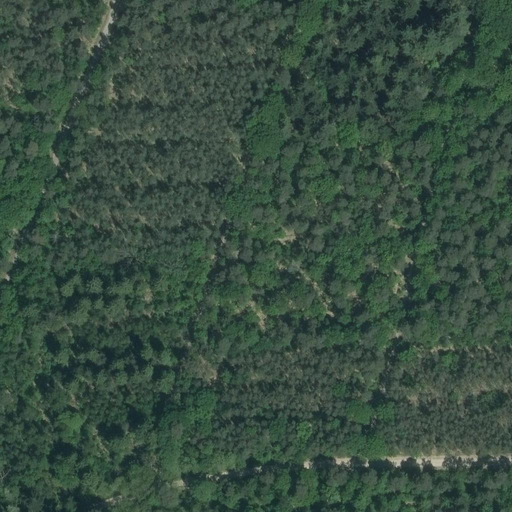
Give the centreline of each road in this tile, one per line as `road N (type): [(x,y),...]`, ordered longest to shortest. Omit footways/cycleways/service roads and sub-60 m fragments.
road 1 (track): [(131,498),(302,0)]
road 2 (track): [(91,511),(182,486),(357,466),(511,465)]
road 3 (track): [(451,102),(357,466)]
road 4 (track): [(0,296),(115,0)]
